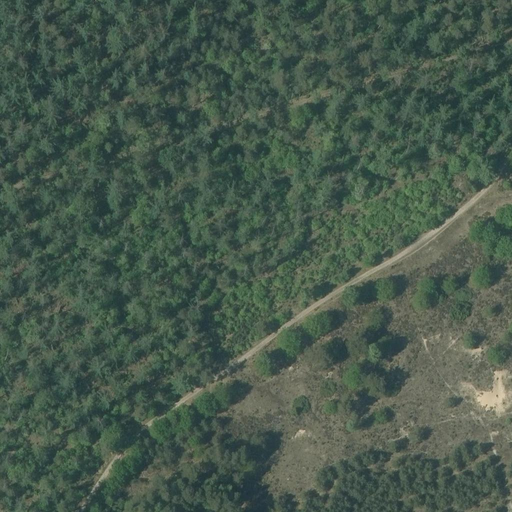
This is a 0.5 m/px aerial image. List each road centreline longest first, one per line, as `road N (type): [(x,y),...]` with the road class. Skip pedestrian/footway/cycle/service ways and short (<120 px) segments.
road 1 (track): [(77,511),(129,436),(478,200),(511,153)]
road 2 (track): [(511,31),(0,194)]
